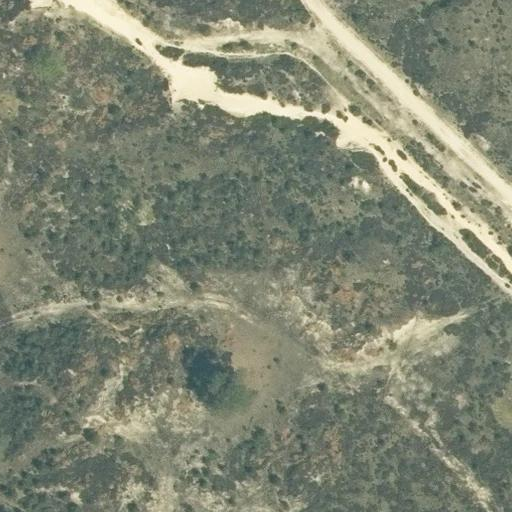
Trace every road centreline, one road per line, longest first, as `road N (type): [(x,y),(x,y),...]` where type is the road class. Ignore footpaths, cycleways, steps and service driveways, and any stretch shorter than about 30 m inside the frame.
road 1 (track): [(0,322),(64,307),(191,297),(219,301),(318,359),(339,362),(360,360),(511,291)]
road 2 (track): [(511,271),(376,140),(223,96),(74,0)]
road 3 (track): [(511,202),(308,0)]
